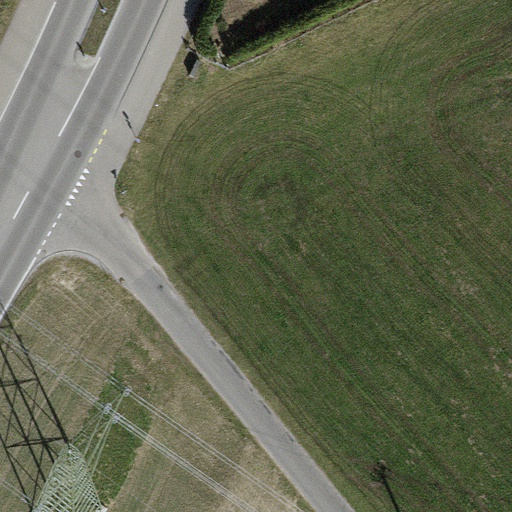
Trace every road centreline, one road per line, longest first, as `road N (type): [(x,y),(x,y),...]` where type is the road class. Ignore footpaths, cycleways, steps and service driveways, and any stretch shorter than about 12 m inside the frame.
road 1 (residential): [(336,511),(116,245),(25,180)]
road 2 (secondary): [(25,180),(116,57),(146,0)]
road 3 (secondary): [(77,0),(25,180)]
